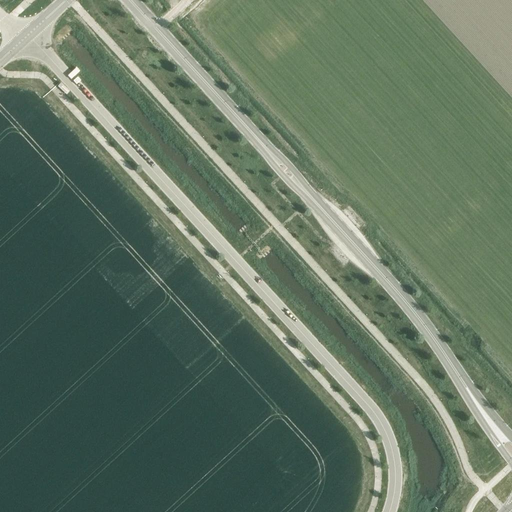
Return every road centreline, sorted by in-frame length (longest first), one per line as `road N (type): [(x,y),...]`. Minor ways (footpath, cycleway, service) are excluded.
road 1 (unclassified): [(388,511),(397,493),(394,462),(361,397),(29,34)]
road 2 (tertiary): [(313,202),(448,360)]
road 3 (tertiary): [(130,0),(261,144)]
road 4 (tertiary): [(448,360),(478,421),(511,465)]
